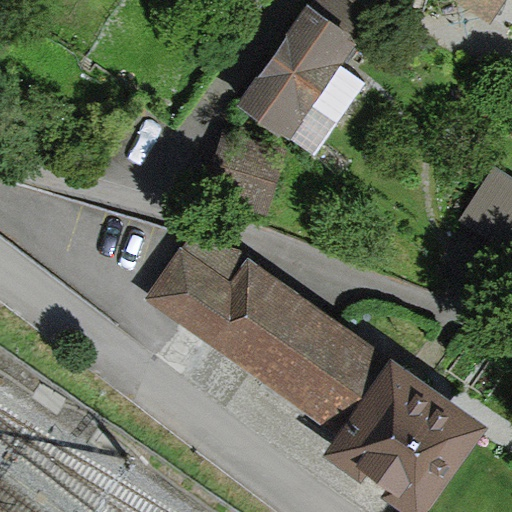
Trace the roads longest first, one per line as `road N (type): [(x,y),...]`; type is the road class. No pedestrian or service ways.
road 1 (residential): [(0,161),(268,241),(511,341)]
road 2 (residential): [(0,269),(329,511)]
